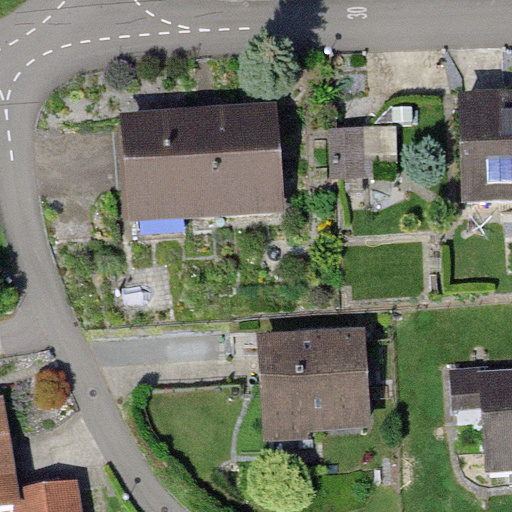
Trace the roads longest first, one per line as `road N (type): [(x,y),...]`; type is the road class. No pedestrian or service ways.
road 1 (residential): [(0,66),(158,28),(511,19)]
road 2 (residential): [(0,105),(60,325),(142,487),(174,511)]
